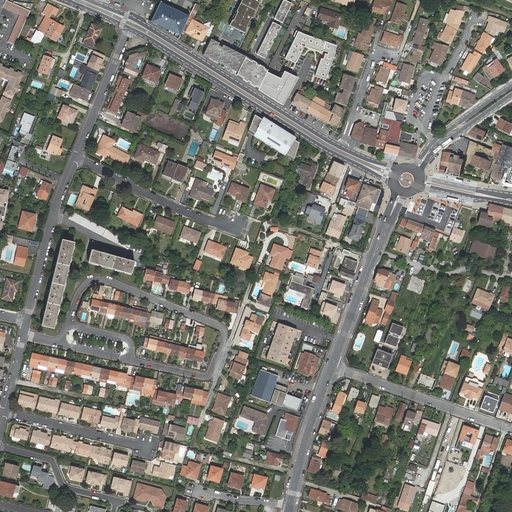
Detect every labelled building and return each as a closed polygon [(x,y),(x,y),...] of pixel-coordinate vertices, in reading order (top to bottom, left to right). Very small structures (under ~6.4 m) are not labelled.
[(18,13),(21,6),(7,0),(5,0),(3,6),(18,13)] [(246,20),(255,0),(241,0),(235,14),(246,20)] [(248,28),(261,0),(255,0),(246,20),(243,26),(248,28)] [(276,16),(275,19),(283,23),(292,4),(284,0),(276,16)] [(389,14),(393,2),(388,0),(375,0),(373,9),(385,13),(386,12),(389,14)] [(161,2),(151,22),(178,39),(189,16),(161,2)] [(398,2),(393,17),(403,21),(409,5),(398,2)] [(198,39),(202,42),(209,28),(203,26),(193,20),(200,6),(199,5),(196,3),(191,13),(189,17),(188,19),(183,30),(186,32),(186,33),(190,35),(189,36),(198,40),(198,39)] [(36,31),(43,35),(48,28),(60,35),(64,28),(52,21),(59,11),(51,6),(48,4),(47,5),(46,4),(41,11),(46,14),(36,31)] [(30,10),(21,6),(18,13),(19,14),(8,41),(15,44),(30,10)] [(341,15),(322,9),(318,19),(330,22),(329,26),(337,28),(341,15)] [(450,11),(445,25),(447,25),(458,26),(459,22),(458,22),(460,17),(461,18),(463,13),(463,12),(456,11),(455,13),(450,11)] [(375,27),(379,17),(367,13),(362,29),(364,29),(362,33),(370,36),(371,32),(373,32),(375,27)] [(243,26),(246,20),(235,14),(230,25),(240,31),(240,30),(243,26)] [(487,28),(485,32),(494,36),(496,30),(503,33),(507,24),(489,17),(487,21),(489,22),(488,24),(488,26),(489,26),(489,27),(487,28)] [(281,27),(273,23),(257,54),(265,58),(281,27)] [(426,26),(418,23),(414,38),(413,38),(411,43),(420,46),(426,26)] [(92,25),(83,44),(92,48),(93,44),(94,44),(101,29),(92,25)] [(454,35),(458,26),(447,25),(439,40),(449,45),(453,37),(451,36),(453,34),(454,35)] [(48,28),(43,35),(55,42),(60,35),(48,28)] [(31,38),(31,40),(35,42),(39,41),(43,35),(36,31),(31,38)] [(297,31),(284,57),(295,62),(303,45),(323,52),(314,75),(325,80),(337,45),(303,34),(297,31)] [(396,44),(400,45),(403,37),(386,31),(382,41),(389,44),(396,46),(396,44)] [(362,33),(361,33),(356,47),(367,51),(372,37),(370,36),(362,33)] [(491,38),(483,34),(475,50),(482,54),(491,38)] [(227,57),(231,49),(211,39),(203,55),(223,65),(227,57)] [(443,58),(448,47),(433,43),(431,48),(434,50),(428,62),(439,67),(442,60),(440,59),(441,57),(443,58)] [(84,49),(78,62),(86,66),(92,53),(84,49)] [(246,56),(231,49),(227,57),(223,65),(238,72),(246,56)] [(135,69),(139,59),(144,58),(147,51),(138,54),(138,52),(129,55),(129,57),(128,60),(127,60),(125,64),(126,65),(123,71),(132,75),(130,79),(131,80),(134,81),(139,71),(135,69)] [(98,72),(104,56),(94,52),(87,67),(98,72)] [(474,68),(481,56),(474,52),(472,56),(469,54),(461,70),(469,74),(472,68),(474,68)] [(361,57),(355,55),(354,58),(350,57),(349,60),(346,68),(357,71),(362,57),(361,57)] [(47,75),(49,68),(52,59),(44,56),(39,72),(47,75)] [(267,71),(246,56),(238,72),(236,75),(258,89),(267,72),(267,71)] [(505,71),(497,59),(486,66),(488,69),(485,72),(490,80),(493,77),(494,78),(505,71)] [(414,66),(404,63),(398,80),(409,83),(414,66)] [(93,83),(98,72),(87,67),(83,65),(78,77),(93,83)] [(21,75),(0,66),(0,79),(0,80),(0,79),(0,75),(1,75),(2,79),(6,81),(9,80),(10,82),(7,83),(3,93),(6,95),(5,97),(2,95),(0,100),(0,120),(1,121),(18,82),(21,75)] [(156,70),(147,66),(142,76),(156,82),(161,70),(157,69),(156,70)] [(382,66),(381,66),(376,80),(385,83),(389,69),(382,66)] [(279,78),(267,72),(258,89),(282,105),(298,77),(283,70),(279,78)] [(306,81),(311,84),(316,76),(311,73),(306,81)] [(352,76),(343,73),(342,78),(339,88),(342,89),(349,91),(353,81),(351,80),(352,76)] [(483,78),(477,73),(473,78),(477,83),(483,78)] [(130,81),(131,80),(130,79),(120,75),(116,84),(117,85),(107,109),(107,110),(116,113),(120,115),(124,106),(134,83),(130,81)] [(183,80),(171,75),(166,85),(178,90),(183,80)] [(92,86),(93,83),(78,77),(77,79),(79,80),(77,85),(91,91),(93,86),(92,86)] [(55,85),(53,84),(49,93),(54,96),(57,89),(54,88),(55,85)] [(77,85),(75,84),(71,96),(78,98),(78,97),(87,101),(91,91),(77,85)] [(194,98),(200,101),(204,92),(192,86),(188,95),(194,98)] [(384,88),(376,86),(375,90),(372,89),(370,96),(368,102),(378,105),(384,88)] [(458,105),(462,91),(458,89),(455,88),(453,92),(450,91),(446,102),(458,105)] [(62,91),(57,89),(54,96),(60,98),(62,91)] [(349,91),(342,89),(341,94),(336,92),(333,101),(344,105),(349,91)] [(292,103),(317,118),(324,107),(324,106),(325,104),(321,102),(314,98),(312,101),(304,97),(305,95),(298,91),(292,103)] [(468,109),(478,101),(475,100),(470,98),(471,93),(462,91),(458,105),(468,109)] [(182,98),(177,109),(180,111),(185,100),(182,98)] [(212,98),(205,114),(222,121),(223,118),(219,117),(224,104),(212,98)] [(324,107),(317,118),(329,124),(330,123),(336,126),(339,121),(338,121),(344,110),(334,105),(331,112),(328,110),(331,106),(325,103),(325,104),(324,106),(324,107)] [(64,105),(59,117),(73,123),(78,111),(64,105)] [(121,126),(134,132),(140,118),(127,113),(121,126)] [(28,134),(34,117),(24,114),(20,125),(22,126),(19,134),(25,137),(27,133),(28,134)] [(254,115),(248,132),(251,134),(282,153),(293,160),(299,143),(294,140),(295,138),(294,138),(290,135),(287,134),(283,131),(278,128),(274,125),(267,121),(263,118),(261,119),(258,117),(254,115)] [(385,117),(384,117),(383,117),(381,124),(390,126),(391,122),(391,121),(385,119),(385,117)] [(496,127),(511,134),(511,124),(500,119),(496,127)] [(239,126),(229,122),(223,138),(228,140),(229,138),(238,142),(245,124),(241,122),(240,125),(239,126)] [(387,136),(393,137),(396,123),(391,122),(390,126),(390,127),(387,136)] [(361,144),(375,147),(376,140),(375,140),(376,136),(378,131),(368,129),(367,131),(364,130),(365,128),(360,127),(362,123),(360,123),(356,124),(352,136),(362,139),(362,141),(361,144)] [(395,138),(398,127),(402,127),(402,124),(396,123),(393,137),(395,138)] [(376,140),(375,147),(384,150),(387,136),(390,127),(382,125),(379,136),(376,136),(375,140),(376,140)] [(384,150),(383,153),(388,154),(397,156),(400,142),(399,141),(401,132),(401,128),(402,127),(398,127),(395,138),(393,137),(387,136),(384,150)] [(485,132),(475,127),(474,127),(466,134),(482,140),(485,132)] [(413,135),(401,132),(399,141),(400,142),(397,156),(414,160),(417,146),(413,145),(415,140),(412,139),(413,135)] [(54,136),(48,152),(57,155),(60,157),(63,150),(59,148),(63,140),(54,136)] [(105,152),(107,146),(106,146),(109,140),(101,137),(94,152),(102,156),(103,151),(105,152)] [(138,144),(132,157),(141,161),(142,159),(153,163),(157,152),(154,150),(154,151),(138,144)] [(159,151),(164,154),(167,147),(162,145),(159,151)] [(506,167),(510,169),(511,166),(511,147),(504,145),(492,177),(501,180),(506,167)] [(13,162),(18,148),(12,146),(4,167),(14,171),(17,164),(13,162)] [(114,149),(109,147),(107,146),(105,152),(106,153),(105,155),(118,161),(122,153),(114,149)] [(236,161),(237,160),(232,158),(221,154),(215,151),(212,158),(222,162),(222,164),(221,165),(233,170),(236,161)] [(446,166),(448,166),(450,157),(450,153),(442,152),(439,172),(444,173),(446,166)] [(125,164),(128,156),(122,153),(118,161),(125,164)] [(455,158),(450,157),(448,166),(447,174),(460,176),(464,160),(459,159),(460,155),(456,154),(455,158)] [(474,155),(470,164),(488,170),(491,161),(487,160),(474,155)] [(176,177),(175,180),(181,183),(187,168),(177,164),(176,164),(167,160),(166,163),(162,174),(171,178),(173,179),(174,177),(176,177)] [(334,161),(321,190),(331,195),(344,166),(334,161)] [(317,166),(313,164),(312,168),(301,164),(297,173),(308,177),(305,186),(309,187),(317,166)] [(27,169),(21,167),(18,174),(25,176),(27,169)] [(200,186),(201,181),(196,179),(189,196),(196,199),(197,196),(200,198),(209,201),(213,191),(201,186),(200,186)] [(349,179),(345,188),(356,192),(359,183),(349,179)] [(38,195),(47,199),(52,186),(43,182),(38,195)] [(228,193),(234,196),(235,195),(237,196),(236,198),(244,201),(249,190),(232,183),(228,193)] [(356,204),(355,206),(358,207),(356,214),(366,218),(371,203),(375,204),(380,190),(364,184),(359,198),(358,198),(356,204)] [(81,209),(89,189),(80,185),(77,191),(78,192),(81,193),(75,206),(81,209)] [(271,202),(270,202),(274,191),(261,186),(254,205),(265,209),(268,209),(271,202)] [(90,190),(89,189),(81,209),(82,209),(84,206),(87,207),(94,189),(91,188),(90,190)] [(9,191),(0,189),(0,206),(3,207),(4,200),(7,201),(9,191)] [(308,203),(311,194),(305,192),(302,201),(308,203)] [(110,196),(107,202),(114,205),(116,199),(110,196)] [(346,208),(346,209),(353,212),(355,206),(356,204),(349,201),(342,199),(339,205),(346,208)] [(504,207),(489,204),(486,213),(481,212),(478,223),(490,226),(492,219),(500,221),(504,207)] [(318,207),(313,205),(308,218),(316,221),(315,221),(316,223),(319,224),(324,209),(320,208),(320,209),(318,208),(318,207)] [(119,207),(114,215),(133,225),(139,214),(130,210),(129,212),(119,207)] [(511,209),(504,207),(500,221),(510,224),(511,212),(511,209)] [(70,211),(67,218),(125,246),(128,239),(70,211)] [(24,213),(20,229),(32,232),(36,216),(24,213)] [(346,218),(339,215),(336,223),(332,221),(327,234),(332,236),(332,235),(334,235),(333,236),(339,238),(346,218)] [(155,216),(151,227),(167,234),(172,224),(155,216)] [(356,220),(349,238),(358,241),(365,223),(356,220)] [(422,231),(424,227),(408,221),(407,223),(405,227),(422,233),(422,231)] [(181,227),(177,237),(194,243),(198,233),(181,227)] [(435,231),(424,227),(422,231),(425,232),(424,235),(428,236),(428,238),(432,239),(434,232),(435,231)] [(456,230),(452,239),(458,242),(462,232),(456,230)] [(432,239),(429,248),(433,249),(438,234),(434,232),(432,239)] [(396,250),(397,250),(401,240),(402,236),(401,236),(399,243),(396,242),(394,248),(396,250)] [(401,240),(397,250),(405,253),(410,239),(402,236),(401,240)] [(60,239),(39,325),(52,328),(72,242),(60,239)] [(474,241),(471,253),(491,260),(495,248),(474,241)] [(207,242),(203,253),(220,259),(224,248),(207,242)] [(275,255),(274,256),(270,266),(281,270),(286,258),(290,259),(293,252),(288,250),(289,249),(275,244),(271,254),(275,255)] [(18,251),(15,264),(25,267),(27,253),(28,253),(29,249),(18,246),(17,251),(18,251)] [(130,271),(132,264),(133,259),(89,249),(87,261),(130,271)] [(243,255),(244,252),(235,249),(231,260),(248,267),(251,258),(246,256),(243,255)] [(310,253),(308,260),(307,265),(308,265),(306,270),(313,272),(314,272),(315,268),(321,253),(311,249),(310,253)] [(342,269),(340,274),(352,279),(355,273),(354,273),(357,263),(346,259),(343,269),(342,269)] [(154,272),(152,281),(165,283),(166,276),(161,275),(162,273),(159,273),(160,268),(155,267),(154,272)] [(381,271),(378,270),(374,281),(377,282),(384,284),(383,286),(387,287),(389,280),(392,273),(381,269),(381,271)] [(140,278),(152,281),(154,272),(146,270),(145,271),(142,271),(140,278)] [(270,298),(271,298),(279,277),(267,272),(263,281),(267,283),(262,294),(261,294),(257,303),(267,306),(270,298)] [(293,275),(291,281),(288,288),(305,294),(300,307),(307,309),(314,289),(302,285),(304,279),(293,275)] [(319,284),(321,278),(314,276),(314,277),(309,275),(307,280),(319,284)] [(166,276),(165,283),(169,284),(169,289),(176,291),(178,281),(170,280),(171,277),(166,276)] [(7,280),(3,300),(12,302),(14,292),(17,293),(19,283),(7,280)] [(346,285),(332,280),(328,291),(341,296),(346,285)] [(178,281),(176,291),(189,293),(190,285),(185,284),(185,283),(178,281)] [(88,308),(97,310),(99,300),(103,286),(99,286),(97,293),(92,292),(91,298),(88,308)] [(505,296),(508,288),(504,286),(499,299),(508,302),(510,298),(508,297),(505,296)] [(192,299),(200,301),(202,291),(194,289),(192,299)] [(489,295),(477,290),(473,300),(489,306),(494,295),(490,293),(489,295)] [(202,291),(200,301),(212,304),(214,296),(209,295),(210,293),(202,291)] [(391,296),(390,300),(395,302),(398,295),(392,292),(391,296)] [(214,296),(212,304),(217,305),(216,309),(223,311),(226,302),(221,300),(222,296),(215,294),(214,296)] [(129,308),(127,317),(135,319),(137,310),(138,306),(134,305),(135,298),(132,297),(130,304),(129,308)] [(390,300),(388,299),(384,310),(387,311),(390,312),(391,312),(394,305),(395,302),(390,300)] [(99,300),(97,310),(105,312),(107,302),(99,300)] [(380,302),(373,300),(368,313),(369,313),(366,321),(373,323),(373,322),(378,324),(383,311),(377,309),(380,302)] [(107,302),(105,312),(113,314),(115,304),(107,302)] [(226,302),(223,311),(236,314),(238,306),(234,305),(234,304),(226,302)] [(339,307),(326,302),(321,313),(335,318),(339,307)] [(113,314),(112,317),(120,319),(120,315),(122,306),(115,304),(113,314)] [(120,315),(127,317),(129,308),(122,306),(120,315)] [(137,310),(135,319),(148,322),(150,313),(137,310)] [(161,324),(164,313),(152,311),(149,321),(161,324)] [(386,313),(382,324),(385,326),(390,312),(387,311),(386,313)] [(247,320),(244,328),(247,329),(246,331),(243,331),(241,338),(249,341),(252,334),(250,333),(251,330),(258,333),(261,326),(264,318),(253,314),(250,322),(247,320)] [(431,322),(422,346),(430,349),(439,326),(431,322)] [(272,341),(278,324),(276,323),(273,332),(270,341),(272,341)] [(389,333),(390,333),(398,336),(400,337),(403,327),(392,323),(389,333)] [(282,365),(288,347),(295,330),(278,324),(272,341),(265,359),(282,365)] [(295,330),(288,347),(290,348),(293,340),(297,330),(295,330)] [(379,344),(383,333),(378,331),(377,331),(374,341),(374,342),(379,344)] [(398,338),(390,335),(388,334),(385,344),(395,348),(399,338),(398,338)] [(511,341),(502,337),(499,345),(504,347),(503,350),(511,354),(511,341)] [(144,339),(141,348),(154,351),(156,342),(144,339)] [(263,359),(265,359),(272,341),(270,341),(267,350),(263,359)] [(156,342),(154,351),(161,353),(164,344),(156,342)] [(415,352),(418,345),(414,342),(410,350),(415,352)] [(164,344),(161,353),(169,355),(172,346),(164,344)] [(187,350),(184,359),(192,361),(195,352),(196,347),(188,345),(187,350)] [(172,346),(169,355),(177,357),(179,348),(172,346)] [(290,348),(288,347),(282,365),(284,366),(287,357),(290,348)] [(179,348),(177,357),(184,359),(187,350),(179,348)] [(392,355),(377,349),(372,363),(378,366),(379,364),(381,364),(380,366),(387,369),(392,355)] [(195,352),(192,361),(201,363),(203,354),(195,352)] [(300,358),(296,370),(309,375),(312,367),(316,368),(319,359),(315,357),(315,356),(304,352),(303,354),(305,355),(304,359),(300,358)] [(467,361),(469,355),(461,352),(459,358),(467,361)] [(37,364),(39,355),(30,353),(28,362),(37,364)] [(45,366),(47,357),(39,355),(37,364),(45,366)] [(235,363),(232,372),(231,376),(241,380),(248,360),(247,359),(242,358),(240,357),(238,356),(235,363)] [(403,370),(407,372),(411,362),(405,360),(406,357),(402,356),(396,370),(402,372),(403,370)] [(54,368),(56,359),(47,357),(45,366),(54,368)] [(62,370),(65,360),(56,359),(54,368),(62,370)] [(71,372),(73,362),(65,360),(62,370),(62,373),(71,375),(71,372)] [(450,361),(443,377),(441,383),(440,387),(449,391),(460,365),(450,361)] [(80,374),(82,364),(73,362),(71,372),(71,375),(79,377),(80,374)] [(88,376),(90,366),(82,364),(80,374),(88,376)] [(97,378),(99,368),(90,366),(88,376),(88,379),(96,381),(97,378)] [(106,379),(108,370),(99,368),(97,378),(106,379)] [(275,403),(281,405),(297,411),(302,400),(286,394),(288,388),(276,384),(279,376),(262,369),(251,396),(270,403),(270,401),(275,403)] [(114,381),(116,372),(108,370),(106,379),(114,381)] [(128,384),(129,377),(125,376),(125,374),(116,372),(114,381),(123,383),(128,384)] [(437,379),(421,374),(417,384),(433,390),(437,379)] [(140,388),(142,378),(134,376),(134,378),(129,377),(128,384),(126,391),(131,392),(132,386),(140,388)] [(466,377),(458,395),(477,401),(484,384),(484,383),(466,377)] [(151,394),(152,390),(153,386),(154,380),(150,380),(142,378),(140,388),(139,392),(147,394),(147,396),(150,397),(151,394)] [(189,398),(191,389),(183,387),(182,393),(178,392),(176,400),(180,401),(181,396),(189,398)] [(361,391),(351,387),(346,400),(353,403),(354,400),(358,401),(361,391)] [(206,392),(191,389),(189,398),(202,401),(206,392)] [(162,402),(164,392),(152,390),(151,394),(150,400),(162,402)] [(31,406),(34,394),(21,391),(18,403),(22,404),(31,406)] [(176,400),(178,392),(174,391),(174,395),(164,392),(162,402),(171,404),(172,399),(176,400)] [(339,391),(332,411),(338,413),(346,393),(339,391)] [(487,391),(480,409),(491,413),(492,413),(493,413),(493,412),(498,399),(495,397),(488,395),(489,392),(487,391)] [(220,394),(217,402),(218,402),(217,406),(215,406),(214,410),(225,415),(231,398),(220,394)] [(504,394),(502,402),(499,409),(501,410),(502,408),(511,411),(510,413),(511,413),(511,396),(505,394),(504,394)] [(382,398),(372,395),(368,407),(378,411),(382,398)] [(55,401),(40,397),(37,409),(45,411),(48,411),(53,413),(53,412),(56,413),(59,402),(55,401)] [(202,401),(189,398),(188,404),(201,406),(202,401)] [(358,401),(354,411),(363,413),(366,404),(358,401)] [(70,417),(78,419),(81,408),(61,404),(59,414),(67,416),(70,417)] [(401,404),(395,421),(399,422),(405,405),(401,404)] [(241,416),(251,419),(256,419),(257,420),(259,422),(256,431),(263,434),(268,420),(263,418),(265,414),(245,406),(241,416)] [(388,411),(379,408),(376,418),(385,420),(384,424),(388,425),(394,409),(389,407),(388,411)] [(91,421),(97,423),(100,412),(96,411),(96,412),(91,411),(91,410),(83,408),(80,419),(87,421),(91,421)] [(417,411),(416,414),(412,425),(419,428),(422,420),(424,413),(417,411)] [(407,413),(403,424),(409,426),(409,429),(411,430),(412,425),(416,414),(412,412),(411,414),(407,413)] [(298,418),(289,415),(286,414),(284,420),(281,419),(276,436),(285,439),(287,434),(292,435),(293,432),(294,432),(298,418)] [(110,427),(117,429),(117,428),(119,419),(114,418),(113,417),(112,420),(107,418),(107,416),(102,415),(100,426),(104,427),(108,428),(110,428),(110,427)] [(132,431),(137,432),(138,428),(139,422),(134,421),(134,422),(124,420),(125,416),(122,416),(122,418),(120,417),(119,419),(117,428),(120,428),(120,429),(131,432),(132,431)] [(186,422),(196,424),(198,419),(187,416),(186,422)] [(212,421),(210,427),(206,439),(217,443),(224,422),(215,418),(213,422),(212,421)] [(139,422),(138,428),(142,429),(146,430),(151,431),(151,432),(156,433),(158,432),(160,423),(140,419),(139,422)] [(256,419),(251,419),(258,422),(255,431),(256,431),(259,422),(257,420),(256,419)] [(332,423),(323,420),(319,432),(327,435),(328,433),(331,434),(333,429),(330,428),(332,423)] [(439,426),(422,420),(419,428),(417,433),(422,435),(423,432),(436,436),(439,426)] [(165,424),(162,434),(165,434),(165,436),(173,438),(177,439),(182,440),(185,429),(165,424)] [(27,440),(29,431),(21,429),(21,427),(15,425),(12,426),(10,436),(27,440)] [(474,445),(479,431),(472,429),(471,430),(470,430),(470,428),(463,426),(455,448),(460,450),(466,432),(473,434),(469,444),(474,445)] [(48,445),(51,437),(46,436),(47,434),(40,432),(37,431),(33,430),(30,442),(44,445),(45,444),(48,445)] [(383,435),(378,450),(382,452),(384,447),(382,446),(384,442),(385,442),(387,437),(383,435)] [(70,449),(72,442),(69,441),(69,440),(64,439),(63,440),(63,439),(62,438),(53,436),(51,447),(69,452),(70,449)] [(493,440),(485,437),(480,450),(478,449),(475,459),(478,461),(480,455),(482,456),(483,451),(489,453),(490,449),(494,451),(498,439),(494,438),(493,440)] [(89,457),(91,447),(80,444),(78,444),(72,442),(70,449),(75,450),(74,454),(89,457)] [(179,445),(165,442),(163,449),(165,449),(164,453),(162,452),(161,459),(172,461),(174,453),(177,453),(179,445)] [(325,455),(328,448),(322,446),(320,455),(324,456),(324,455),(325,455)] [(108,465),(111,452),(91,447),(89,457),(96,459),(98,462),(108,465)] [(244,449),(243,456),(251,458),(253,451),(244,449)] [(122,455),(119,454),(114,453),(111,462),(125,466),(127,456),(122,455)] [(270,453),(268,463),(279,466),(280,466),(283,457),(270,453)] [(489,467),(492,456),(486,455),(483,466),(489,467)] [(313,457),(309,471),(317,474),(322,460),(313,457)] [(140,463),(136,462),(132,461),(129,471),(142,474),(145,464),(140,463)] [(186,466),(184,474),(196,478),(201,465),(190,461),(188,466),(186,466)] [(6,463),(2,475),(20,479),(22,474),(19,473),(20,466),(6,463)] [(175,466),(161,463),(160,469),(153,467),(151,476),(167,479),(168,476),(169,475),(172,476),(175,466)] [(211,465),(207,478),(218,481),(222,468),(211,465)] [(41,469),(33,466),(31,476),(37,478),(36,481),(43,483),(42,488),(50,490),(53,478),(47,476),(48,474),(40,472),(41,469)] [(72,480),(80,482),(84,470),(70,466),(68,470),(70,471),(70,474),(69,475),(70,476),(71,479),(72,480)] [(91,483),(95,484),(99,485),(100,483),(104,484),(106,476),(88,472),(86,482),(91,483)] [(461,475),(452,473),(450,479),(459,481),(461,475)] [(231,474),(228,485),(240,489),(244,477),(231,474)] [(254,475),(251,487),(262,490),(266,478),(254,475)] [(123,489),(127,489),(129,481),(112,478),(110,487),(115,488),(123,490),(123,489)] [(0,481),(0,493),(12,497),(15,486),(0,481)] [(467,481),(463,493),(463,494),(469,496),(474,483),(467,481)] [(406,485),(400,502),(398,508),(407,511),(409,505),(415,488),(406,485)] [(132,497),(143,500),(148,497),(150,487),(147,486),(146,488),(136,486),(132,497)] [(150,487),(148,497),(150,498),(152,502),(154,505),(161,507),(164,496),(161,491),(159,492),(158,489),(150,487)] [(311,489),(309,497),(324,502),(324,501),(328,502),(330,496),(326,495),(327,494),(311,489)] [(353,496),(367,500),(369,494),(355,490),(353,496)] [(367,500),(368,501),(375,504),(376,504),(378,498),(369,494),(367,500)] [(466,504),(468,499),(477,502),(478,499),(469,496),(463,494),(456,511),(462,511),(465,507),(467,508),(468,505),(466,504)] [(178,498),(173,511),(183,511),(187,501),(178,498)] [(344,501),(340,500),(337,508),(348,511),(356,511),(359,506),(352,503),(344,500),(344,501)] [(442,511),(445,505),(432,501),(428,511),(442,511)]
